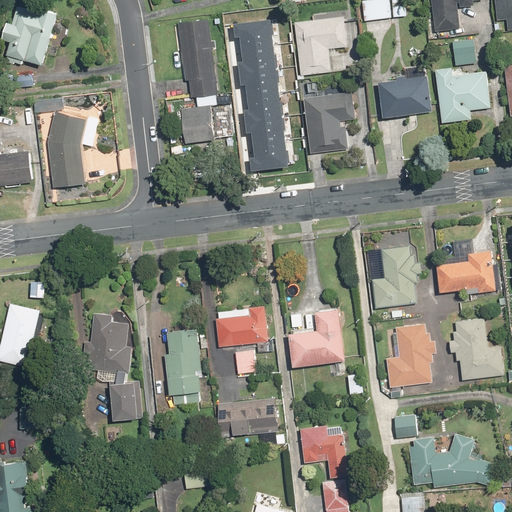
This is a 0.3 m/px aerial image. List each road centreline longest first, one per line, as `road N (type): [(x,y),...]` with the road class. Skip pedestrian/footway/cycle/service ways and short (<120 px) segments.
road 1 (tertiary): [(155,224),(511,179)]
road 2 (residential): [(155,224),(125,0)]
road 3 (tertiary): [(0,242),(155,224)]
